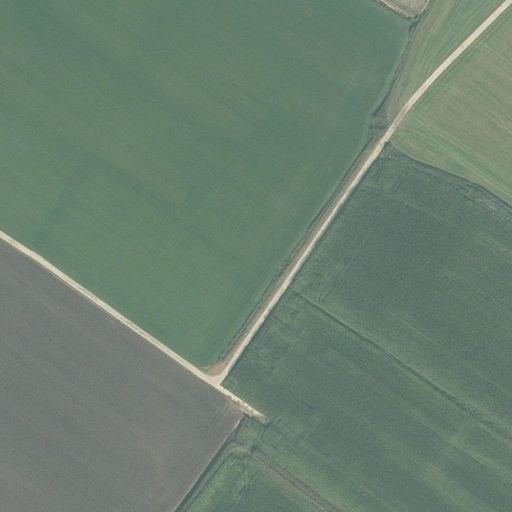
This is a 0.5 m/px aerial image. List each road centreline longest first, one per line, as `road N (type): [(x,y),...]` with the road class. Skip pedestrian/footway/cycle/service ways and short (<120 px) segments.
road 1 (track): [(214,384),(408,103),(511,1)]
road 2 (track): [(0,234),(268,422)]
